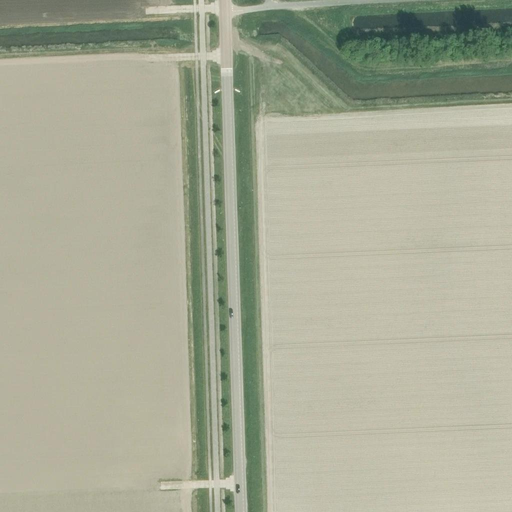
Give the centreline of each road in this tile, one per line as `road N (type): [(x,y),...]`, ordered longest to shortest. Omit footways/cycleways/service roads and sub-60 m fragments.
road 1 (unknown): [(223,511),(206,0)]
road 2 (unclassified): [(240,511),(224,0)]
